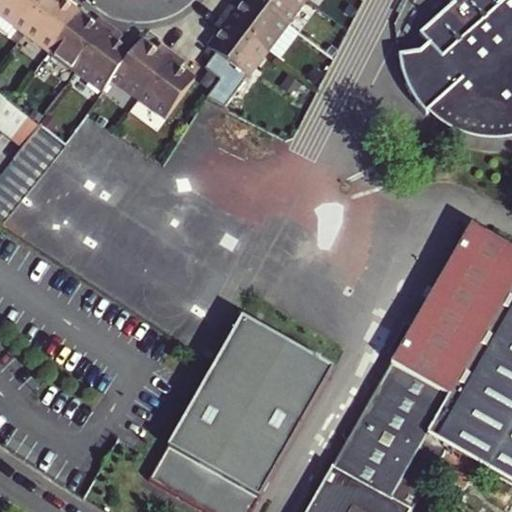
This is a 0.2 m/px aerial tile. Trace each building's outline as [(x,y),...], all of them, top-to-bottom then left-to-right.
[(0,0),(0,14),(10,0),(0,0)] [(10,0),(0,14),(0,15),(26,35),(52,0),(10,0)] [(52,0),(26,35),(52,55),(82,15),(67,4),(69,0),(52,0)] [(222,18),(269,53),(288,26),(252,0),(245,0),(237,11),(231,6),(222,18)] [(252,0),(288,26),(308,0),(307,0),(252,0)] [(511,0),(458,0),(460,1),(455,8),(428,30),(432,50),(407,55),(414,89),(433,112),(485,143),(511,137),(511,0)] [(52,55),(78,75),(113,29),(101,19),(96,26),(82,15),(52,55)] [(207,101),(225,110),(269,53),(222,18),(213,30),(220,35),(210,49),(217,55),(206,70),(221,81),(206,101),(207,101)] [(269,53),(281,62),(300,36),(288,26),(269,53)] [(104,94),(113,82),(133,55),(119,44),(125,37),(113,29),(78,75),(104,94)] [(113,82),(140,102),(174,56),(163,47),(158,53),(143,42),(133,55),(113,82)] [(140,102),(166,122),(196,82),(182,72),(187,65),(174,56),(140,102)] [(0,131),(24,150),(41,127),(39,126),(0,95),(0,131)] [(14,162),(40,182),(67,147),(41,127),(24,150),(14,162)] [(511,485),(511,251),(471,227),(392,366),(393,367),(450,403),(429,439),(431,439),(450,450),(480,467),(511,485)] [(150,481),(205,511),(252,511),(332,370),(241,319),(150,481)] [(386,511),(391,503),(393,504),(431,439),(429,439),(450,403),(393,367),(309,511),(386,511)] [(403,511),(413,511),(437,472),(450,450),(431,439),(393,504),(405,510),(403,511)] [(437,472),(467,489),(480,467),(450,450),(437,472)] [(386,511),(403,511),(405,510),(393,504),(391,503),(386,511)]
